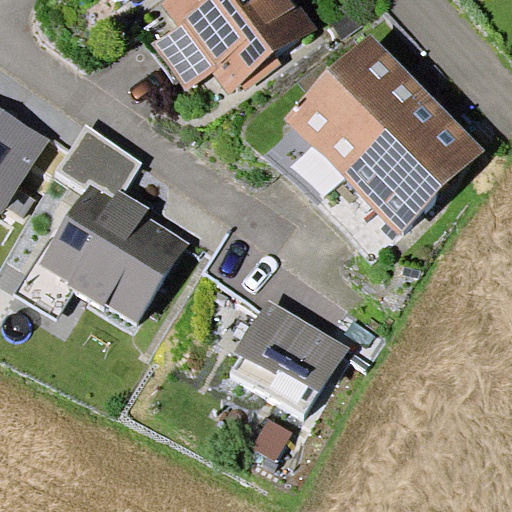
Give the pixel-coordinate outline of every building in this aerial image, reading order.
[(213,73),(229,94),(241,85),(277,58),(317,28),(296,0),(167,0),(162,3),(179,26),(153,43),(187,90),(213,73)] [(344,176),(431,93),(370,33),(286,119),(344,176)] [(282,65),(277,58),(241,85),(246,91),(282,65)] [(431,93),(344,176),(401,234),(486,148),(431,93)] [(50,139),(0,109),(0,210),(3,213),(50,139)] [(125,193),(143,163),(87,123),(57,169),(87,189),(91,184),(112,198),(118,189),(125,193)] [(139,325),(189,244),(144,215),(149,208),(125,193),(118,189),(112,198),(91,184),(87,189),(40,264),(37,261),(17,292),(58,318),(75,289),(93,300),(105,308),(107,305),(139,325)] [(105,308),(93,300),(88,307),(132,335),(139,325),(107,305),(105,308)] [(322,392),(350,348),(269,300),(235,351),(242,355),(231,371),(304,413),(318,390),(322,392)] [(294,431),(271,418),(254,448),(277,461),(294,431)]
